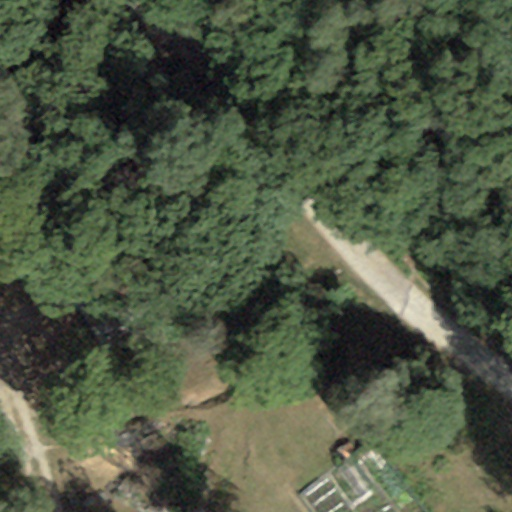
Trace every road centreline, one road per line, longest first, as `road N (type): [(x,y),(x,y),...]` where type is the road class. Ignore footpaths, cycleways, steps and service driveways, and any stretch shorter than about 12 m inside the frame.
road 1 (track): [(145,0),(237,91),(282,177),(321,221),(511,392)]
road 2 (track): [(0,371),(63,511)]
